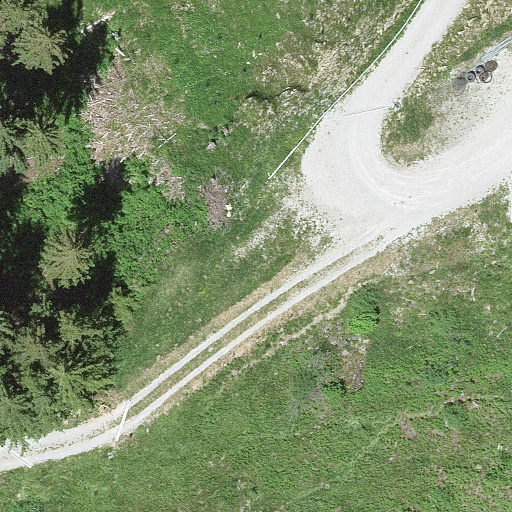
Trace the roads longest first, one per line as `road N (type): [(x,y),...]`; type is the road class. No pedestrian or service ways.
road 1 (track): [(0,453),(68,443),(148,403),(374,204)]
road 2 (track): [(444,0),(344,144),(349,185),(374,204)]
road 3 (track): [(374,204),(410,205),(443,191),(511,137)]
